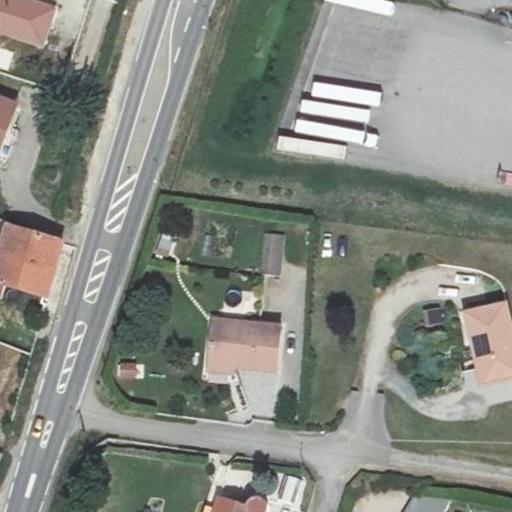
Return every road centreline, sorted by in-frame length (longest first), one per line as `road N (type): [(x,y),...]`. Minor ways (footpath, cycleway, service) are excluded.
road 1 (residential): [(54,408),(116,427),(511,476)]
road 2 (primary): [(54,408),(186,0)]
road 3 (unknown): [(340,454),(403,297),(424,283),(483,285)]
road 4 (unknown): [(102,259),(55,230),(33,203),(34,116)]
